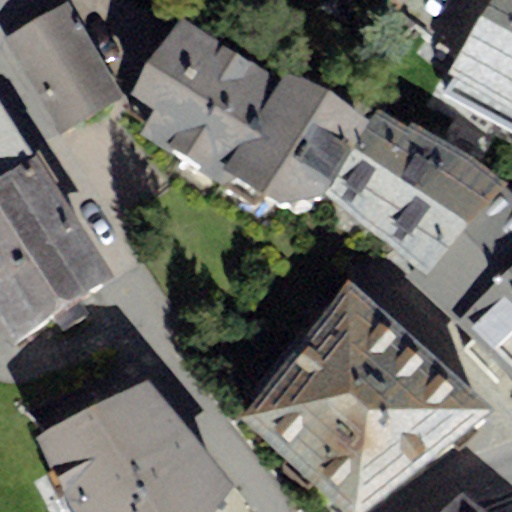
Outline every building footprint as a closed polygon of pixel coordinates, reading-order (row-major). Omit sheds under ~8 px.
[(511,0),(493,0),(449,71),(457,76),(449,91),(511,131),(511,0)] [(64,133),(124,96),(67,3),(7,40),(64,133)] [(183,18),(131,94),(155,112),(139,132),(226,187),(234,176),(281,202),(324,196),(371,122),(330,90),(287,72),(281,79),(183,18)] [(0,102),(0,219),(54,184),(0,102)] [(408,127),(379,109),(371,122),(324,196),(416,268),(407,277),(456,322),(511,269),(511,183),(510,186),(475,157),(413,121),(408,127)] [(54,184),(0,219),(0,316),(17,342),(115,277),(54,184)] [(511,379),(511,269),(456,322),(511,379)] [(347,279),(241,418),(342,511),(365,511),(493,410),(347,279)] [(148,381),(38,439),(76,511),(214,511),(235,486),(148,381)] [(485,511),(462,494),(447,511),(485,511)]
